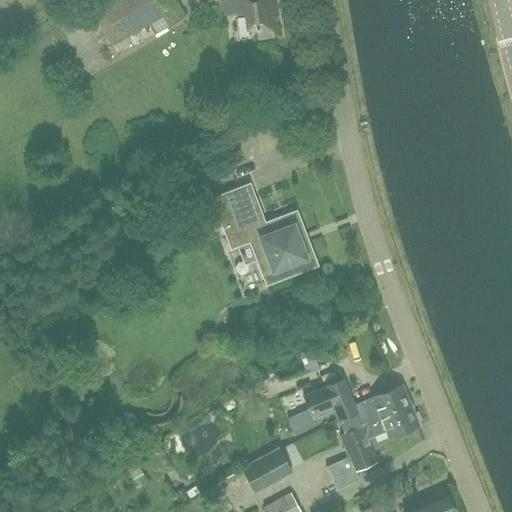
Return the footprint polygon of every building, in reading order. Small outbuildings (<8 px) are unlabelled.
[(110,0),(90,12),(99,26),(100,25),(112,45),(167,13),(173,24),(186,17),(176,0),(110,0)] [(228,0),(229,5),(222,6),(223,12),(223,13),(224,14),(225,15),(226,15),(230,15),(234,43),(279,35),(273,0),(228,0)] [(242,198),(238,187),(211,198),(230,248),(260,237),(267,255),(256,259),(265,285),(298,272),(293,261),(305,257),(292,225),(281,229),(277,218),(264,223),(253,193),(242,198)] [(300,365),(289,368),(294,383),(305,379),(300,365)] [(341,425),(343,432),(356,427),(362,424),(411,404),(403,383),(362,399),(365,406),(356,410),(352,400),(343,378),(303,394),(313,418),(334,409),(341,425)] [(411,404),(362,424),(367,436),(385,429),(389,437),(420,425),(411,404)] [(362,424),(356,427),(343,432),(339,434),(349,456),(325,466),(335,489),(359,479),(356,470),(377,462),(367,436),(362,424)] [(254,493),(292,472),(278,446),(239,467),(254,493)] [(177,453),(163,460),(172,478),(186,471),(177,453)] [(234,486),(209,496),(213,508),(230,502),(227,494),(236,491),(234,486)] [(454,511),(446,490),(403,508),(404,511),(383,511),(379,502),(361,511),(362,511),(454,511)] [(300,511),(290,492),(263,507),(266,511),(300,511)]
